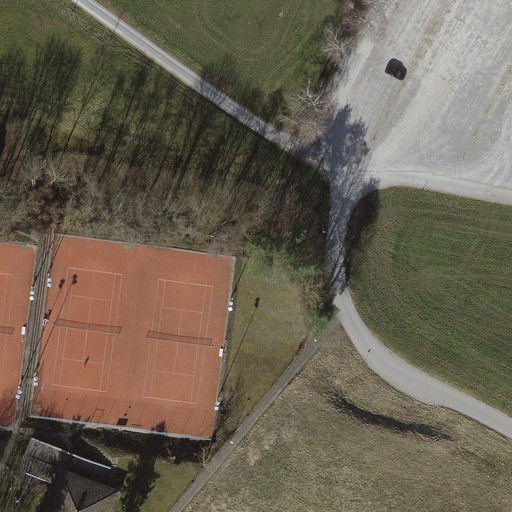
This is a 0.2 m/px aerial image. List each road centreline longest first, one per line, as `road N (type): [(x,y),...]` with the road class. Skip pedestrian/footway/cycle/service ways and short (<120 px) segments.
road 1 (track): [(82,0),(342,179),(416,181),(511,199)]
road 2 (residential): [(511,429),(396,368),(361,336),(336,269),(342,179)]
